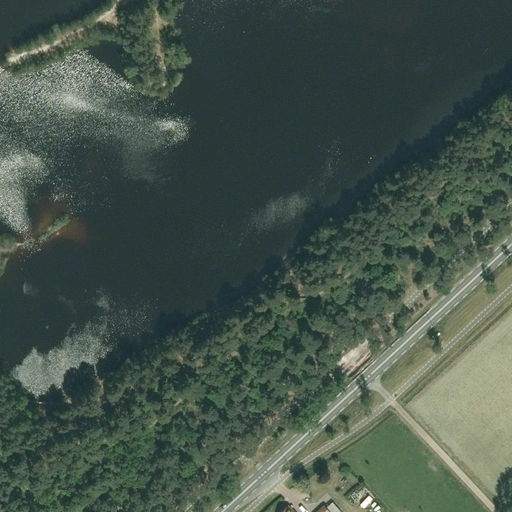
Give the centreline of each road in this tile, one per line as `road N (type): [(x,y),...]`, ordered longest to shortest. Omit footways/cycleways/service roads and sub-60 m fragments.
road 1 (primary): [(223,511),(511,240)]
road 2 (track): [(497,511),(368,377)]
